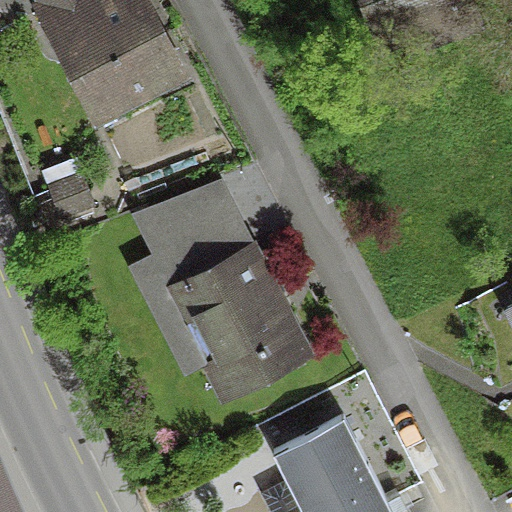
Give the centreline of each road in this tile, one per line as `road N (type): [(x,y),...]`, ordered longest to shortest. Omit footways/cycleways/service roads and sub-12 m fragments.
road 1 (residential): [(200,0),(461,511)]
road 2 (tertiary): [(0,314),(82,511)]
